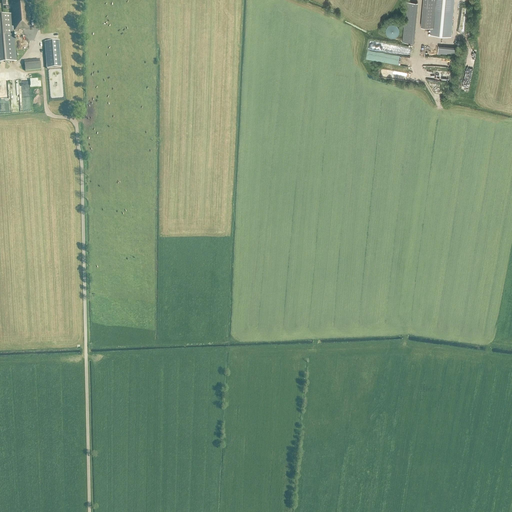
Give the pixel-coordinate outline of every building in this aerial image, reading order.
[(27,5),(26,0),(13,0),(14,0),(11,0),(11,5),(13,5),(14,9),(13,9),(14,28),(12,28),(11,14),(0,15),(0,63),(16,62),(14,32),(31,30),(29,5),(27,5)] [(422,0),(420,27),(431,28),(430,34),(450,36),(453,0),(422,0)] [(414,43),(418,3),(406,2),(402,42),(414,43)] [(466,17),(468,8),(461,7),(459,16),(466,17)] [(396,31),(400,31),(400,24),(388,24),(388,31),(390,32),(390,35),(396,36),(396,31)] [(47,70),(62,68),(59,41),(44,42),(47,70)] [(439,46),(439,54),(458,55),(458,46),(439,46)] [(382,62),(398,64),(399,54),(383,53),(382,62)] [(25,72),(41,70),(40,61),(25,63),(25,72)] [(469,92),(472,70),(467,69),(464,91),(469,92)] [(440,71),(438,81),(450,82),(452,73),(440,71)] [(16,99),(13,99),(14,109),(18,109),(18,112),(21,112),(20,96),(20,85),(11,85),(12,94),(16,94),(16,99)]
